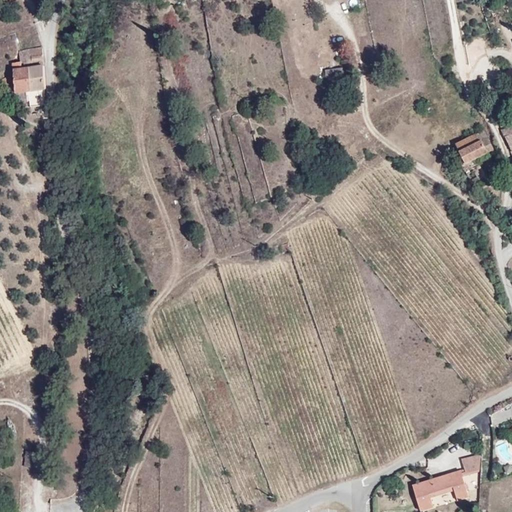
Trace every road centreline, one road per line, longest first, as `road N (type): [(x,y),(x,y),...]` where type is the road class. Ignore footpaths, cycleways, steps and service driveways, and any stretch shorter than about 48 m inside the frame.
road 1 (residential): [(70,0),(48,33),(69,172),(66,236),(109,369),(86,511)]
road 2 (residential): [(362,486),(511,390)]
